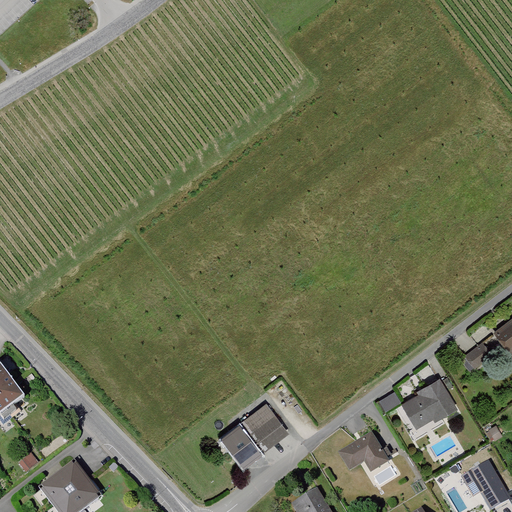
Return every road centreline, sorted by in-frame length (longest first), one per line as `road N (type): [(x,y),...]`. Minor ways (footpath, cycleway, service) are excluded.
road 1 (residential): [(223,511),(511,290)]
road 2 (tertiary): [(0,316),(188,511)]
road 3 (residential): [(0,99),(155,0)]
